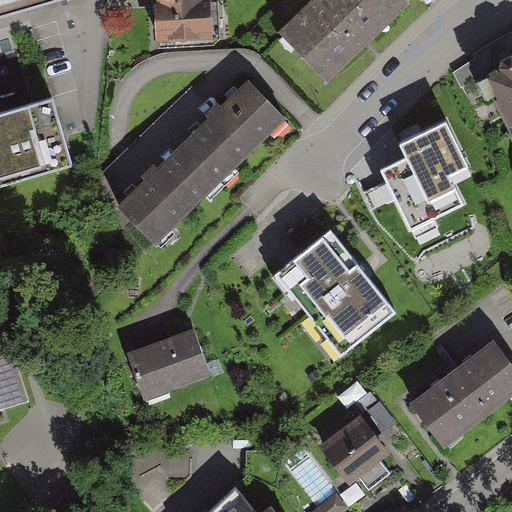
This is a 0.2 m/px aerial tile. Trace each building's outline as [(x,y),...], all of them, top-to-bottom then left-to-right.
[(0,0),(0,18),(63,0),(0,0)] [(161,0),(164,43),(220,39),(217,0),(161,0)] [(414,5),(408,0),(319,0),(284,35),(333,84),(414,5)] [(493,76),(511,119),(511,35),(498,41),(475,55),(475,62),(455,74),(461,90),(493,76)] [(293,120),(253,78),(122,204),(162,245),(293,120)] [(59,97),(0,114),(0,188),(79,167),(59,97)] [(472,177),(445,123),(399,146),(405,159),(380,172),(410,233),(464,207),(454,186),(472,177)] [(336,230),(279,274),(344,357),(401,312),(367,269),(336,230)] [(198,328),(129,353),(147,401),(215,376),(198,328)] [(511,353),(500,338),(417,401),(451,446),(511,400),(511,353)] [(0,511),(0,429),(33,419),(14,355),(0,358),(0,511)] [(365,414),(323,446),(354,486),(396,454),(365,414)] [(319,501),(308,510),(309,511),(339,511),(340,511),(352,502),(339,486),(319,501)] [(275,511),(274,509),(270,511),(257,511),(246,496),(224,511),(275,511)]
